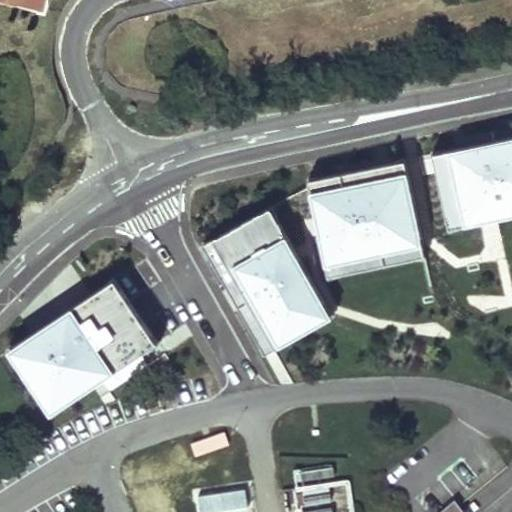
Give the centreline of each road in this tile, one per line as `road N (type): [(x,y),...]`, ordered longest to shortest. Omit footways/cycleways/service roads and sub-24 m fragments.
road 1 (unclassified): [(362,116),(211,135),(123,169)]
road 2 (unclassified): [(135,191),(240,149),(362,116)]
road 3 (residential): [(123,169),(73,64),(72,37),(95,0)]
road 4 (unclassified): [(0,303),(49,254),(135,191)]
road 5 (unclassified): [(123,169),(74,199),(0,265)]
road 6 (unclassified): [(511,88),(362,116)]
